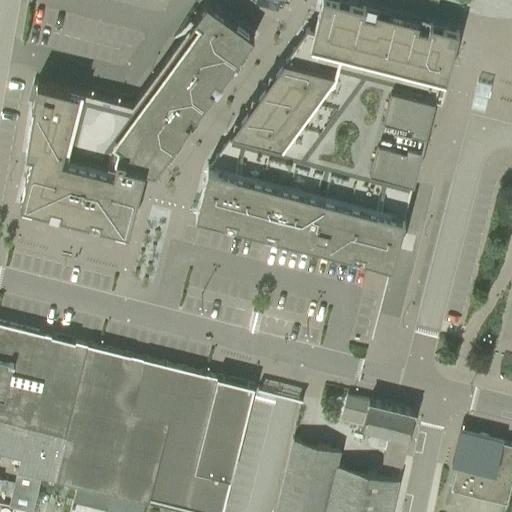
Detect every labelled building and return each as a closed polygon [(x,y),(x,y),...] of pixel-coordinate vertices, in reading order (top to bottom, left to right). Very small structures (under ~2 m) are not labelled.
[(32,151),(20,200),(129,228),(144,168),(155,171),(254,35),(207,0),(139,94),(133,102),(38,78),(32,101),(34,101),(26,149),(32,151)] [(208,162),(196,211),(319,242),(323,243),(391,261),(393,261),(405,213),(404,212),(413,178),(414,179),(414,178),(435,96),(441,98),(459,29),(346,0),(321,0),(320,6),(314,28),(308,26),(285,57),(284,56),(230,131),(231,132),(209,163),(208,162)] [(0,416),(67,434),(57,478),(79,484),(88,486),(149,501),(150,496),(214,511),(222,511),(254,383),(254,382),(207,371),(109,346),(93,342),(56,333),(40,329),(0,318),(0,416)] [(347,393),(341,418),(352,421),(373,426),(369,442),(386,447),(383,458),(402,462),(402,461),(410,425),(414,408),(348,393),(347,393)] [(0,451),(20,457),(17,470),(40,476),(40,475),(57,478),(67,434),(0,416),(0,451)] [(455,467),(451,486),(506,500),(511,476),(511,442),(465,431),(455,467)] [(266,511),(262,511),(261,511),(390,511),(399,476),(338,462),(341,447),(293,436),(274,511),(266,511)] [(17,470),(8,504),(32,508),(37,489),(39,479),(40,476),(17,470)] [(85,501),(88,486),(79,484),(75,498),(85,501)] [(141,511),(145,500),(111,492),(107,510),(116,511),(141,511)]
